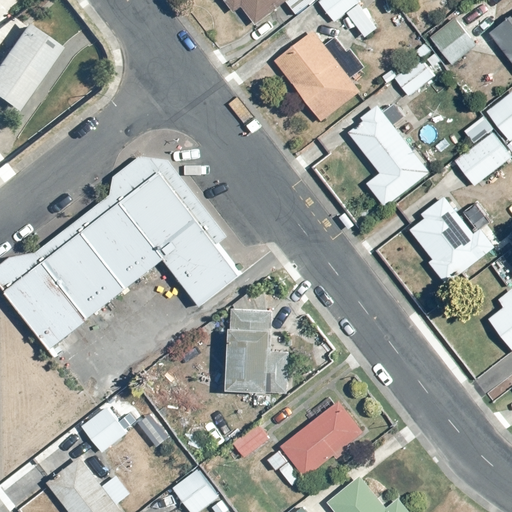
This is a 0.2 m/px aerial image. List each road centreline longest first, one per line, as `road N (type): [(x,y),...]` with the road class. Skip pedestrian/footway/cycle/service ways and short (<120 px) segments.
road 1 (residential): [(183,70),(452,424),(511,479)]
road 2 (residential): [(183,70),(0,213)]
